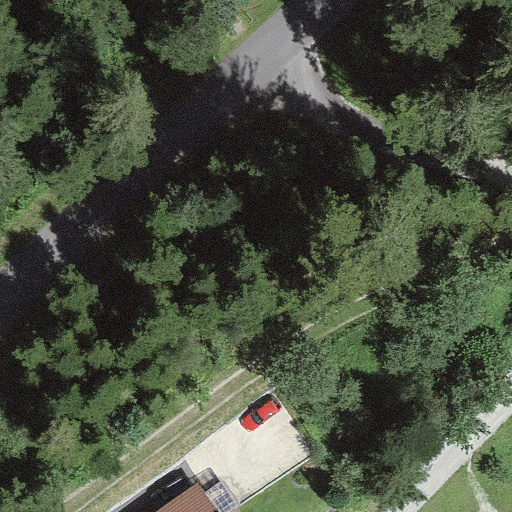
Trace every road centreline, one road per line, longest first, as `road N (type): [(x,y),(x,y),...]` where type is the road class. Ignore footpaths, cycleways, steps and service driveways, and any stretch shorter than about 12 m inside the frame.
road 1 (track): [(65,511),(291,345),(367,299),(511,241)]
road 2 (unclassified): [(263,57),(0,308)]
road 3 (unclassified): [(263,57),(356,127),(435,153),(511,166)]
road 4 (unclassified): [(511,393),(397,511)]
